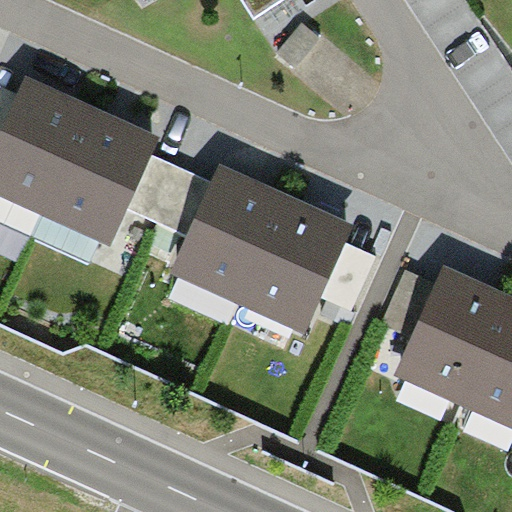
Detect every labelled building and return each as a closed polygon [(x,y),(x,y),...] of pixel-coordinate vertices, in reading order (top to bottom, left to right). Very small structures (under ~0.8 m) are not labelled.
[(243,0),(256,19),(285,0),(243,0)] [(64,95),(28,79),(20,96),(0,140),(0,199),(44,220),(94,109),(64,95)] [(0,140),(20,96),(0,86),(0,140)] [(125,123),(94,109),(44,220),(112,251),(129,212),(155,157),(162,140),(125,123)] [(158,225),(183,170),(155,157),(129,212),(158,225)] [(256,182),(221,166),(213,183),(187,239),(170,276),(236,307),(287,196),(256,182)] [(213,183),(183,170),(158,225),(187,239),(213,183)] [(317,210),(287,196),(236,307),(305,338),(323,299),(347,246),(355,228),(317,210)] [(382,260),(347,246),(323,299),(358,314),(382,260)] [(511,299),(481,285),(446,269),(438,286),(413,339),(395,379),(461,410),(511,299)] [(438,286),(406,272),(382,325),(413,339),(438,286)] [(511,299),(461,410),(511,433),(511,299)]
